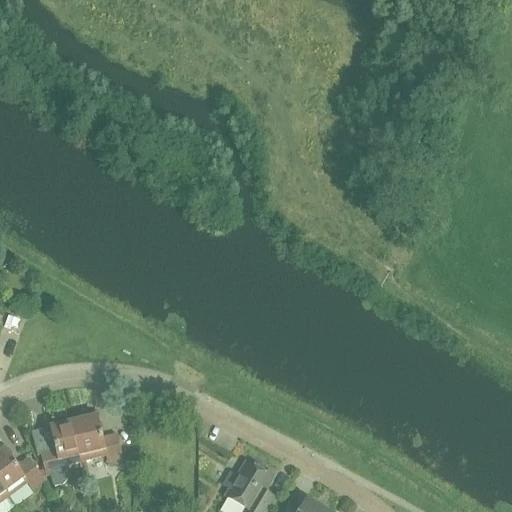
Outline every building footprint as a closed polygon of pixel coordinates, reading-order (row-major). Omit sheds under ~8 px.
[(73,422),(83,462),(105,457),(108,467),(124,463),(116,434),(102,438),(97,417),(73,422)] [(51,477),(53,487),(62,486),(68,478),(69,472),(67,466),(83,462),(73,422),(49,428),(54,449),(40,453),(46,478),(51,477)] [(0,453),(0,487),(8,498),(27,484),(33,492),(46,483),(28,459),(16,468),(4,451),(0,453)] [(243,511),(268,511),(275,500),(263,493),(272,479),(246,464),(237,479),(230,475),(223,487),(230,491),(225,498),(245,509),(243,511)] [(0,504),(8,498),(0,487),(0,504)] [(326,511),(307,500),(299,511),(289,511),(285,509),(283,511),(326,511)]
